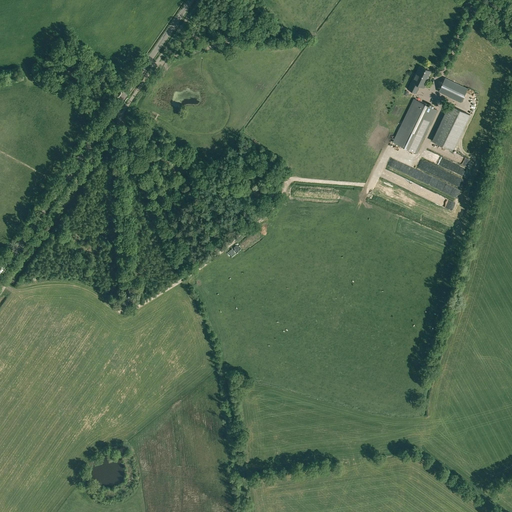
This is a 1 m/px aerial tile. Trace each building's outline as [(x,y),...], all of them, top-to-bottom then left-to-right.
[(281,24),(272,31),(275,35),(284,28),(281,24)] [(232,35),(230,25),(223,27),(226,36),(228,36),(230,36),(229,35),(232,35)] [(420,85),(424,87),(428,78),(427,78),(430,71),(420,66),(416,73),(408,89),(416,92),(420,85)] [(461,102),(468,88),(445,78),(439,91),(461,102)] [(424,137),(437,110),(414,99),(401,126),(393,141),(417,153),(424,138),(424,137)] [(450,105),(432,142),(452,152),(470,114),(450,105)] [(464,165),(467,158),(461,156),(459,163),(464,165)] [(190,165),(183,159),(181,161),(180,160),(180,161),(180,162),(178,164),(186,170),(190,165)] [(448,169),(458,173),(461,166),(451,162),(448,169)] [(444,172),(442,178),(451,182),(454,176),(444,172)] [(264,186),(252,185),(251,199),(254,200),(254,201),(261,201),(263,201),(263,199),(264,199),(264,186)] [(132,295),(127,292),(121,303),(127,306),(132,295)]
